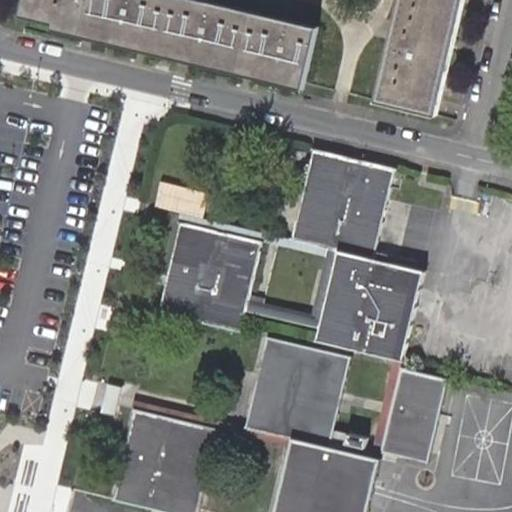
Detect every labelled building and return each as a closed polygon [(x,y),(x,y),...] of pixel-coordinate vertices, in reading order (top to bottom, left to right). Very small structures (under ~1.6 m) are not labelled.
[(32,28),(307,94),(321,33),(180,0),(31,0),(27,21),(33,23),(32,28)] [(442,119),(468,0),(404,0),(381,105),(442,119)] [(412,366),(413,366),(434,277),(383,266),(404,175),(319,155),(297,246),(342,256),(340,265),(322,345),(403,364),(412,366)] [(342,256),(297,246),(184,216),(181,225),(268,247),(340,265),(342,256)] [(181,225),(159,315),(245,337),(268,247),(181,225)] [(282,511),(377,511),(389,464),(338,452),(360,361),(274,341),(251,431),(299,443),(296,454),(282,511)] [(411,371),(412,366),(403,364),(382,454),(390,457),(411,371)] [(457,381),(411,371),(390,457),(437,467),(457,381)] [(111,390),(105,416),(119,419),(125,394),(111,390)] [(223,435),(296,454),(299,443),(251,431),(142,403),(139,413),(223,435)] [(164,511),(203,511),(223,435),(139,413),(117,500),(164,511)]
